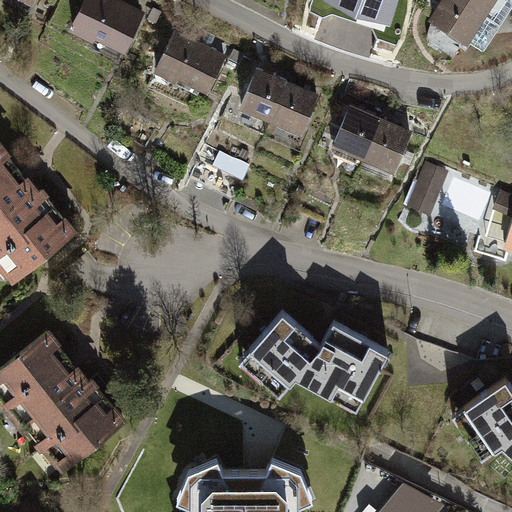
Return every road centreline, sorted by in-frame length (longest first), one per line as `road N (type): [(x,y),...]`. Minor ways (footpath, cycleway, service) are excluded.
road 1 (residential): [(153,287),(203,255),(271,248),(511,321)]
road 2 (residential): [(201,0),(287,41),(404,80),(511,74)]
